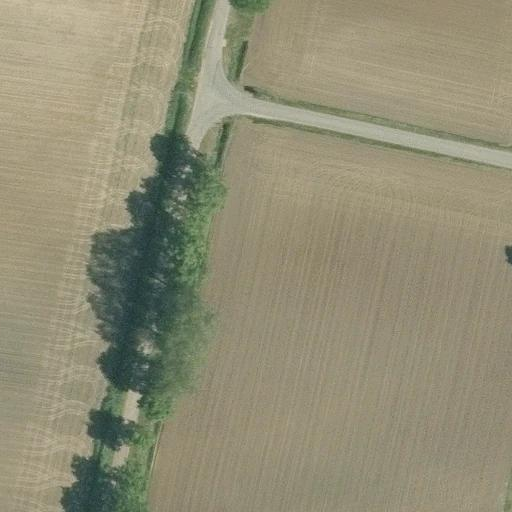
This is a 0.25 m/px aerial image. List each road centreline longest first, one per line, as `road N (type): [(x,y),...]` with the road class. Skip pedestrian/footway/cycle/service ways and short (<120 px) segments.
road 1 (unclassified): [(113,511),(223,0)]
road 2 (unknown): [(207,74),(511,140)]
